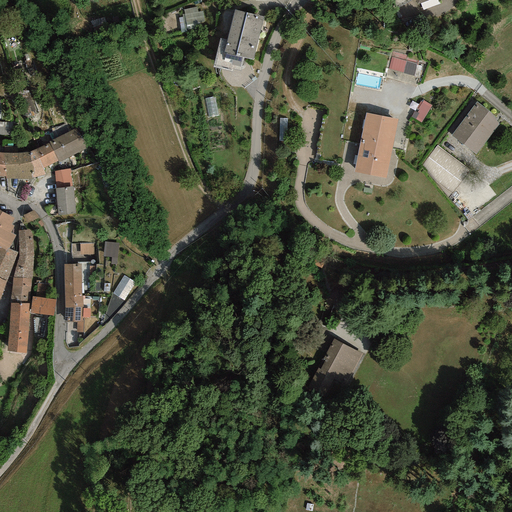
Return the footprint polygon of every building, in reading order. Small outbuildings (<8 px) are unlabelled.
[(411,0),(415,8),(435,0),(411,0)] [(184,29),(204,26),(201,5),(180,9),(184,29)] [(261,22),(232,15),(222,58),(251,64),(261,22)] [(415,75),(416,66),(394,63),(393,72),(415,75)] [(424,123),(431,105),(421,102),(415,120),(424,123)] [(487,113),(473,104),(447,141),(461,150),(487,113)] [(363,118),(350,176),(382,183),(395,125),(363,118)] [(0,120),(0,132),(12,133),(12,121),(0,120)] [(24,155),(0,154),(0,180),(31,181),(72,161),(61,137),(24,155)] [(419,170),(454,192),(471,167),(436,144),(419,170)] [(56,188),(58,213),(77,212),(75,186),(56,188)] [(15,223),(0,216),(0,291),(17,255),(3,249),(15,223)] [(38,236),(20,234),(18,257),(15,301),(33,303),(38,236)] [(95,241),(80,242),(81,254),(95,253),(95,241)] [(119,257),(119,242),(106,242),(105,256),(119,257)] [(84,267),(60,269),(63,324),(86,323),(84,267)] [(124,275),(113,294),(125,300),(136,281),(124,275)] [(56,301),(35,298),(33,315),(53,319),(56,301)] [(27,307),(10,306),(7,353),(24,354),(27,307)] [(331,342),(310,384),(340,399),(361,357),(331,342)]
